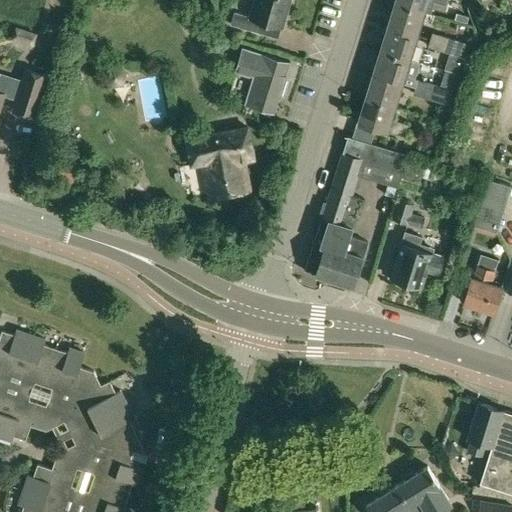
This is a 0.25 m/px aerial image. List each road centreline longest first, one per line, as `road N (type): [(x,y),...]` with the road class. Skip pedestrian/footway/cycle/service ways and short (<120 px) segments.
road 1 (residential): [(358,0),(261,302)]
road 2 (primary): [(253,326),(444,347)]
road 3 (residential): [(205,511),(253,326)]
road 4 (primary): [(444,347),(346,315),(261,302)]
road 5 (primary): [(92,239),(253,326)]
road 6 (primary): [(261,302),(168,260),(92,239)]
